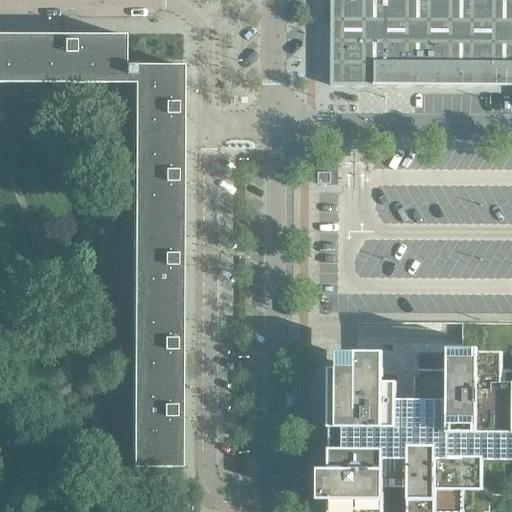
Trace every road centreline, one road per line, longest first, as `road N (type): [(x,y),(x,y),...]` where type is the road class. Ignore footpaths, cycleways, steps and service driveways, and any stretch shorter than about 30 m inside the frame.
road 1 (residential): [(211,125),(208,469),(210,481),(233,499),(252,498),(273,481),(275,125)]
road 2 (residential): [(511,127),(275,125)]
road 3 (residential): [(169,0),(204,24),(211,125)]
road 4 (residential): [(275,125),(274,0)]
